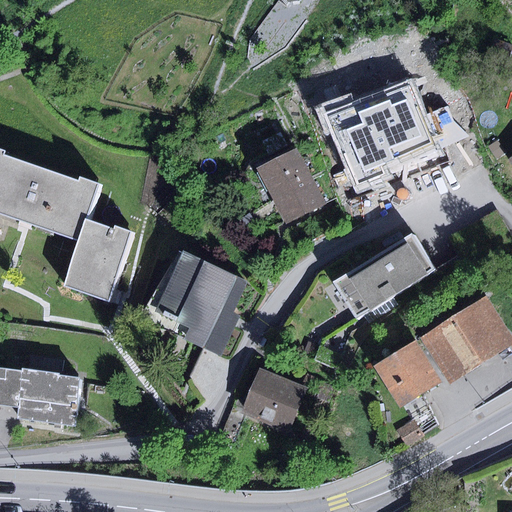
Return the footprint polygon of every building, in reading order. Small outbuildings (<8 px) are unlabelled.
[(511,46),(494,40),(488,55),(508,62),(511,51),(511,46)] [(409,80),(324,114),(355,190),(389,176),(385,167),(435,147),(409,80)] [(497,141),(488,147),(496,159),(505,153),(497,141)] [(3,151),(0,149),(0,216),(78,243),(86,221),(99,183),(79,176),(77,181),(1,155),(3,151)] [(297,149),(256,170),(284,225),(325,205),(297,149)] [(497,211),(448,238),(463,264),(511,236),(497,211)] [(249,214),(241,219),(248,231),(257,226),(249,214)] [(112,230),(86,221),(78,243),(64,286),(108,301),(131,231),(114,225),(112,230)] [(392,297),(434,270),(412,234),(334,283),(356,319),(364,315),(392,297)] [(246,284),(184,254),(156,311),(191,328),(186,340),(220,356),(240,315),(233,312),(246,284)] [(392,297),(364,315),(369,323),(398,305),(392,297)] [(511,339),(485,298),(421,338),(450,383),(511,344),(511,339)] [(415,341),(374,367),(400,407),(440,381),(415,341)] [(307,342),(303,352),(312,356),(316,346),(307,342)] [(74,426),(78,377),(58,376),(58,373),(21,368),(21,372),(0,368),(0,405),(18,408),(17,417),(74,426)] [(309,389),(259,368),(240,414),(290,435),(309,389)] [(323,382),(317,397),(333,404),(339,389),(323,382)] [(414,421),(397,431),(407,447),(424,436),(414,421)]
